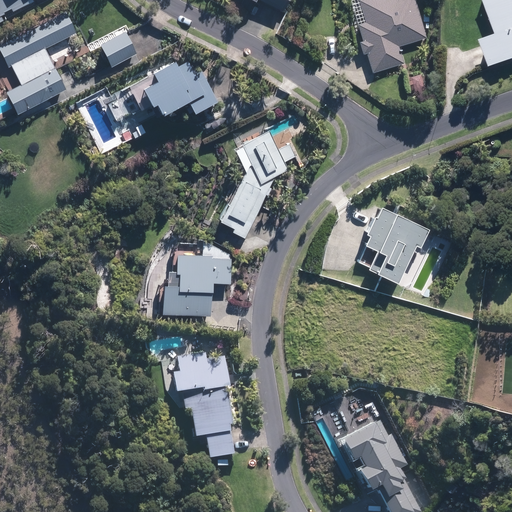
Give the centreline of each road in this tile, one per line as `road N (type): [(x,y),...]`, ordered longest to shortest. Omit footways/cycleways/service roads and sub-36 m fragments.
road 1 (residential): [(297,511),(279,467),(260,340),(262,297),(287,231),(310,200),(384,146)]
road 2 (residential): [(163,0),(259,49),(384,146)]
road 3 (residential): [(384,146),(511,102)]
